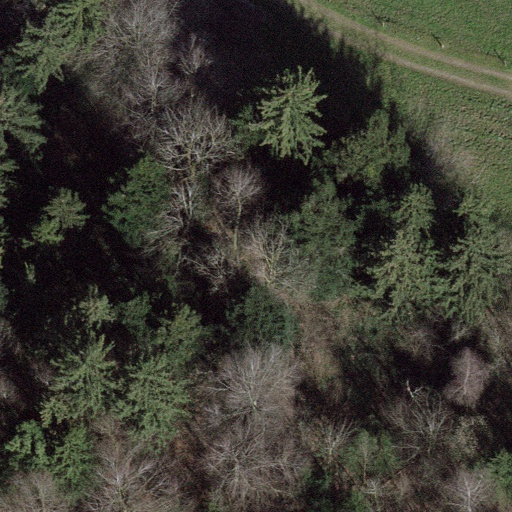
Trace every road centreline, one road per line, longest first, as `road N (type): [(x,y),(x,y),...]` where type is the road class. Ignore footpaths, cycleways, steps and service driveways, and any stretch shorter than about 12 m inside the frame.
road 1 (track): [(263,511),(289,370),(183,0)]
road 2 (track): [(296,0),(383,43),(511,82)]
